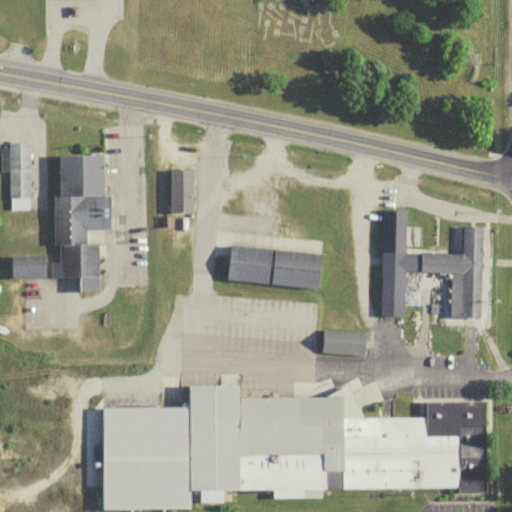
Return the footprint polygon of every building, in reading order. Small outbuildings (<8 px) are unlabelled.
[(5,139),(5,145),(0,145),(0,166),(6,166),(6,195),(8,195),(8,206),(26,206),(27,139),(5,139)] [(54,155),(54,196),(49,196),(50,244),(57,244),(57,264),(50,264),(50,275),(78,275),(78,290),(96,289),(95,244),(84,244),(84,232),(109,231),(108,193),(103,193),(102,154),(54,155)] [(165,167),(164,211),(188,211),(189,167),(165,167)] [(402,210),(381,209),(378,315),(402,316),(403,270),(447,271),(446,317),(477,318),(479,226),(461,226),(461,254),(401,253),(402,210)] [(224,242),(220,277),(312,288),(316,253),(224,242)] [(42,275),(42,254),(9,254),(9,275),(42,275)] [(319,328),(317,350),(360,354),(362,332),(319,328)] [(485,492),(453,492),(453,487),(318,487),(318,496),(269,497),(269,487),(218,488),(218,501),(192,501),(192,488),(185,488),(186,507),(96,508),(95,406),(184,405),(184,383),(236,382),(236,395),(325,395),(342,383),(361,415),(422,415),(422,398),(484,397),(485,492)]
